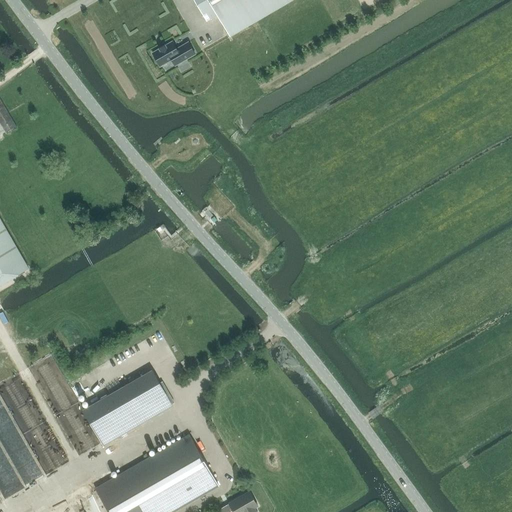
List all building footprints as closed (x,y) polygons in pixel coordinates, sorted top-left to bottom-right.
[(198,0),(204,10),(201,11),(207,21),(218,14),(229,34),(287,0),(198,0)] [(160,49),(153,53),(160,66),(172,60),(175,66),(195,54),(188,42),(177,49),(173,42),(165,46),(165,45),(164,45),(160,48),(159,48),(160,49)] [(0,134),(5,131),(7,134),(18,127),(0,97),(0,134)] [(0,218),(0,284),(29,268),(0,218)] [(83,410),(103,445),(173,405),(172,404),(160,383),(152,370),(83,410)] [(447,374),(450,380),(461,375),(458,370),(447,374)] [(190,434),(96,488),(109,511),(173,511),(219,486),(190,434)] [(146,445),(136,448),(138,453),(148,450),(146,445)] [(230,503),(218,510),(219,511),(230,511),(234,510),(234,511),(257,511),(255,508),(258,506),(250,491),(229,503),(230,503)]
